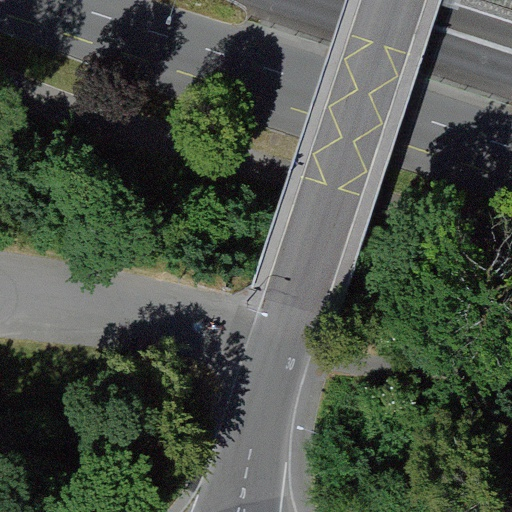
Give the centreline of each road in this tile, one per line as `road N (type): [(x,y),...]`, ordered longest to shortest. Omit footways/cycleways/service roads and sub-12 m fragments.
road 1 (residential): [(396,0),(296,297),(246,511)]
road 2 (primary): [(44,0),(511,152)]
road 3 (primary): [(511,57),(334,0)]
